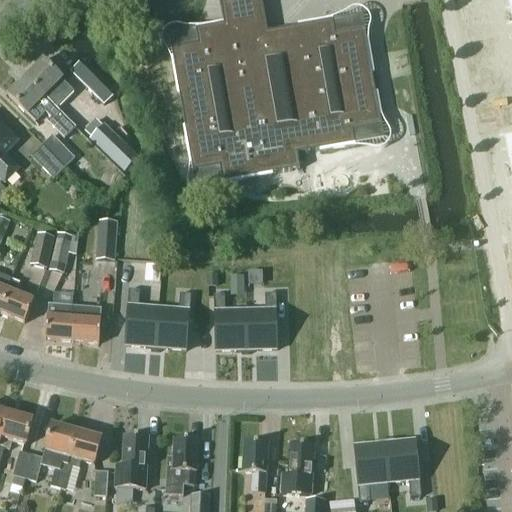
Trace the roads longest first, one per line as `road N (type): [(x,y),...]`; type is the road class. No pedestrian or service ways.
road 1 (residential): [(444,0),(511,371)]
road 2 (tertiary): [(511,371),(363,396),(223,397)]
road 3 (tertiary): [(223,397),(157,393),(0,361)]
